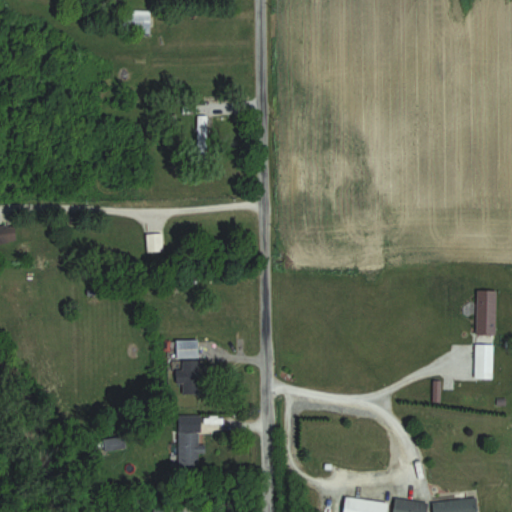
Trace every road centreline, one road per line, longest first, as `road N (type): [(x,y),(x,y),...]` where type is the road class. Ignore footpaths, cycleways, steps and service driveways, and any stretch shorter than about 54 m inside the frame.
road 1 (residential): [(264,511),(257,0)]
road 2 (residential): [(263,382),(370,398),(397,424),(412,451),(403,481),(328,486),(307,479),(287,458),(288,387)]
